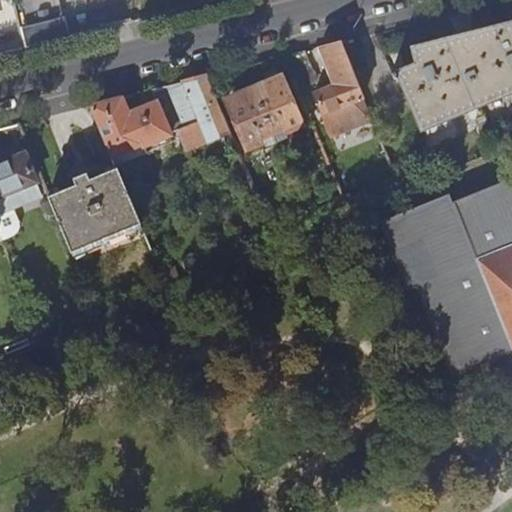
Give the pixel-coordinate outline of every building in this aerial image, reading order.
[(26,49),(72,38),(67,20),(23,32),(26,49)] [(511,23),(410,49),(413,65),(396,72),(423,134),(511,95),(511,23)] [(315,96),(333,138),(373,121),(340,45),(319,50),(336,87),(315,96)] [(283,59),(298,92),(316,84),(302,54),(283,59)] [(166,88),(184,128),(177,131),(177,132),(185,152),(229,133),(205,78),(166,88)] [(274,80),(277,87),(284,84),(281,78),(274,80)] [(253,89),(274,136),(285,131),(286,134),(288,136),(303,129),(303,125),(284,84),(277,87),(274,80),(253,89)] [(90,108),(116,169),(171,145),(169,140),(171,139),(170,135),(177,132),(177,131),(184,128),(166,88),(150,92),(153,105),(128,115),(121,100),(90,108)] [(227,108),(245,149),(249,151),(263,146),(264,143),(263,141),(274,136),(253,89),(232,98),(235,105),(227,108)] [(224,101),(227,108),(235,105),(232,98),(224,101)] [(25,154),(36,183),(42,180),(30,152),(25,154)] [(0,164),(0,237),(2,242),(14,237),(17,235),(19,232),(20,230),(21,228),(21,225),(14,208),(42,196),(36,183),(25,154),(0,164)] [(118,173),(52,202),(76,258),(143,228),(118,173)] [(511,180),(455,204),(452,196),(383,225),(410,293),(420,289),(455,378),(511,354),(511,180)] [(265,213),(258,197),(245,202),(252,219),(265,213)] [(224,222),(216,225),(220,233),(228,229),(224,222)] [(243,248),(247,259),(279,246),(275,235),(243,248)] [(164,274),(171,291),(183,286),(178,273),(172,271),(164,274)]
